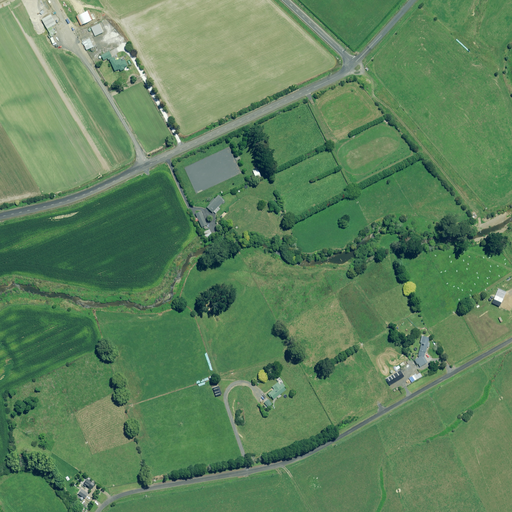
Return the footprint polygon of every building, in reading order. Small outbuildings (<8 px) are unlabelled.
[(56,24),(51,14),(42,19),(50,34),(48,35),(50,38),(52,36),(56,34),(51,26),(56,24)] [(103,32),(99,24),(91,27),(95,36),(103,32)] [(93,47),(90,39),(82,42),(86,50),(93,47)] [(112,56),(110,51),(101,55),(103,60),(107,58),(108,60),(109,60),(115,71),(120,69),(121,71),(125,69),(124,67),(128,66),(125,60),(122,61),(120,58),(116,61),(113,55),(112,56)] [(224,200),(218,195),(207,207),(212,213),(213,212),(215,214),(220,209),(218,207),(224,200)] [(207,225),(201,211),(195,214),(197,218),(194,219),(196,222),(198,221),(202,227),(207,225)] [(212,236),(209,229),(204,232),(207,239),(212,236)] [(430,338),(422,336),(420,343),(421,343),(418,356),(419,357),(414,360),(417,364),(418,364),(420,367),(428,362),(424,357),(425,352),(426,352),(428,347),(429,347),(430,343),(428,343),(430,338)] [(404,376),(400,370),(391,375),(395,382),(404,376)] [(422,377),(420,373),(416,375),(416,374),(409,378),(412,383),(422,377)] [(279,386),(277,383),(272,387),(274,389),(268,394),(270,397),(271,396),(273,399),(286,390),(282,384),(279,386)] [(218,386),(212,388),(215,397),(221,395),(218,386)] [(95,484),(87,479),(84,484),(88,486),(88,487),(91,489),(95,484)] [(88,493),(82,489),(78,494),(85,498),(88,493)]
